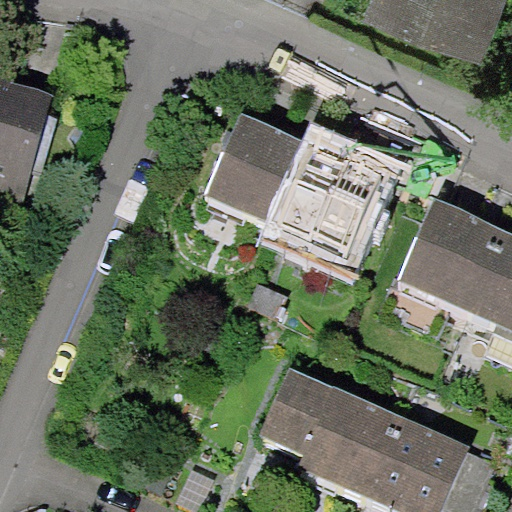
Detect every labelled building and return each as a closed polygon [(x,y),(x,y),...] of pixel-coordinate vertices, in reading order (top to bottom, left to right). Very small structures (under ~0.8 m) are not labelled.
[(506,0),(365,0),(360,16),(483,62),(506,0)] [(0,93),(0,210),(14,214),(45,106),(0,93)] [(378,192),(242,129),(203,211),(340,274),(378,192)] [(511,248),(446,220),(412,298),(511,340),(511,248)] [(305,488),(368,511),(439,511),(465,446),(339,398),(305,488)]
